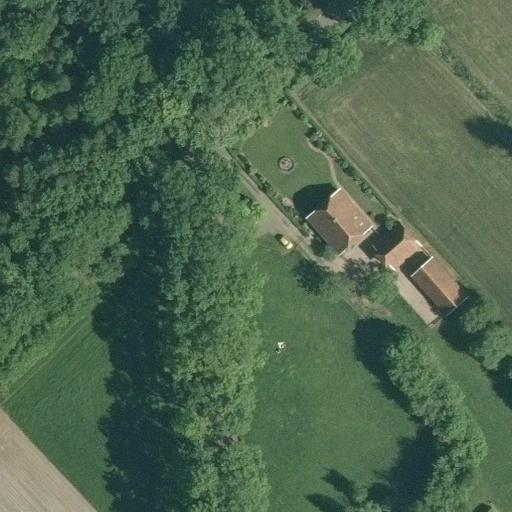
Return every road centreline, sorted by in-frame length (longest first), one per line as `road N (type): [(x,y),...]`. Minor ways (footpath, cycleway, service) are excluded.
road 1 (unclassified): [(0,339),(353,0)]
road 2 (track): [(225,511),(184,162)]
